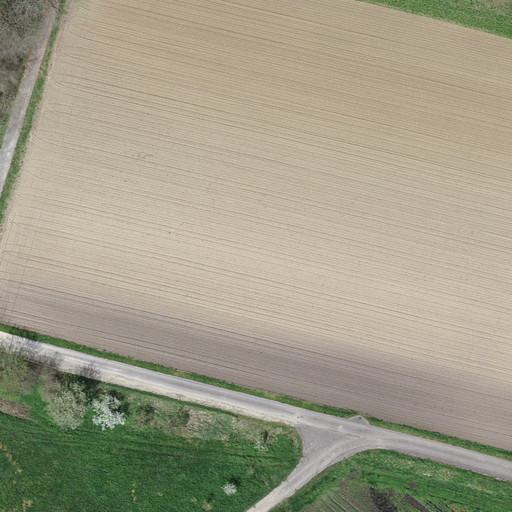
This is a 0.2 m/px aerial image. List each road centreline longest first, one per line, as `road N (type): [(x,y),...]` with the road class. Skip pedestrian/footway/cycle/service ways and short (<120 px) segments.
road 1 (residential): [(511,471),(0,340)]
road 2 (track): [(0,177),(46,46)]
road 3 (track): [(244,511),(346,429)]
